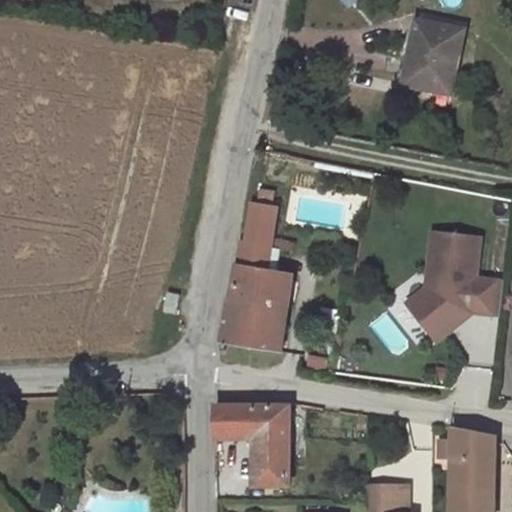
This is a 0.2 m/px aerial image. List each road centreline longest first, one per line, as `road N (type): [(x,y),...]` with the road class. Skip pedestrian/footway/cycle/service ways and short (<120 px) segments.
road 1 (unclassified): [(270,0),(199,374)]
road 2 (residential): [(511,426),(199,374)]
road 3 (residential): [(199,374),(0,383)]
road 4 (unclassified): [(199,374),(200,511)]
